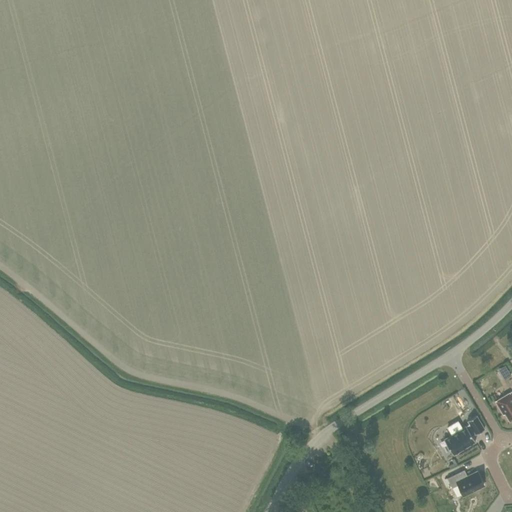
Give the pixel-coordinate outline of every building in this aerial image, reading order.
[(511,376),(505,366),(499,369),(505,379),(511,376)] [(511,381),(502,388),(506,394),(510,392),(511,394),(511,381)] [(511,394),(510,392),(495,401),(503,415),(505,414),(509,421),(511,418),(511,394)] [(467,411),(459,397),(452,401),(460,415),(467,411)] [(475,441),(471,434),(475,432),(475,433),(476,434),(481,431),(484,428),(476,415),(477,415),(476,415),(467,420),(468,421),(468,420),(469,423),(466,425),(465,426),(466,426),(444,438),(444,439),(453,454),(454,454),(475,441)] [(459,470),(446,477),(450,487),(457,484),(462,494),(482,484),(476,471),(463,477),(459,470)]
